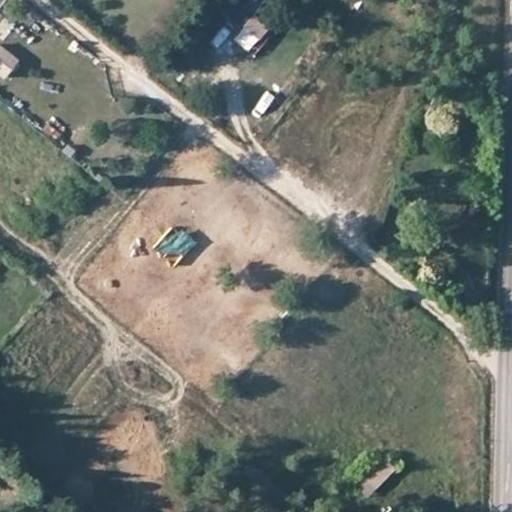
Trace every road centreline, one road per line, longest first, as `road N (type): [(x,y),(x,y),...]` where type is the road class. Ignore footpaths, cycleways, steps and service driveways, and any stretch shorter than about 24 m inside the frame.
road 1 (unknown): [(509,371),(364,254),(304,190),(252,166)]
road 2 (tertiary): [(511,320),(505,511)]
